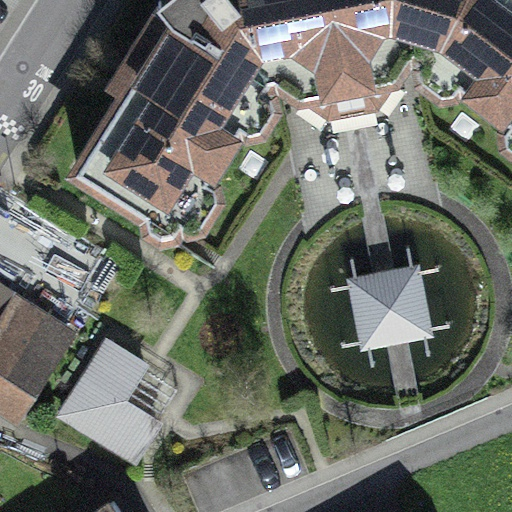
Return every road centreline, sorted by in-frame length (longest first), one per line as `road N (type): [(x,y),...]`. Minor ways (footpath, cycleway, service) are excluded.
road 1 (residential): [(302,511),(511,413)]
road 2 (residential): [(76,0),(0,117)]
